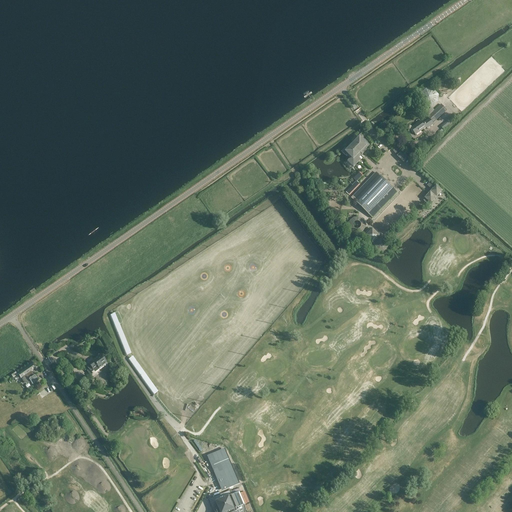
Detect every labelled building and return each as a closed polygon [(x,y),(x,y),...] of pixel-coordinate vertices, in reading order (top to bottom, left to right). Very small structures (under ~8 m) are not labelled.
[(440,92),(442,93),(445,93),(447,93),(450,92),(451,90),(453,88),(453,85),(452,82),(450,80),(448,79),(445,78),(442,79),(440,80),(438,82),(438,85),(438,87),(439,90),(440,92)] [(427,106),(430,106),(433,106),(436,104),(438,101),(438,98),(438,95),(437,93),(435,90),(432,89),(429,89),(426,89),(424,91),(422,93),(421,96),(421,99),(422,102),(424,105),(427,106)] [(430,119),(430,120),(434,123),(447,110),(441,104),(428,117),(430,119)] [(433,125),(430,120),(430,119),(423,123),(422,121),(411,128),(415,135),(426,128),(427,129),(433,125)] [(443,130),(450,124),(448,121),(441,127),(443,129),(443,130)] [(360,135),(347,149),(346,148),(342,152),(345,155),(346,154),(350,159),(348,161),(354,167),(361,160),(359,158),(368,149),(367,149),(370,145),(360,135)] [(402,151),(397,156),(404,162),(409,157),(402,151)] [(349,195),(368,175),(366,173),(362,177),(362,176),(346,193),(349,195)] [(372,218),(397,192),(377,173),(352,199),(372,218)] [(435,198),(439,194),(434,189),(427,196),(432,201),(435,198)] [(333,213),(336,213),(339,212),(341,210),(342,208),(343,205),(342,203),(341,200),(339,198),(336,197),(333,197),(330,198),(328,200),(326,203),(326,206),(327,208),(328,211),(331,213),(333,213)] [(364,230),(365,228),(366,225),(365,222),(364,219),(362,217),(359,216),(356,217),(353,218),(351,219),(349,222),(349,225),(349,228),(351,230),(353,232),(356,233),(359,233),(362,232),(364,230)] [(377,240),(380,237),(380,236),(373,229),(372,229),(366,236),(366,237),(372,243),(373,243),(374,242),(377,240)] [(115,313),(111,315),(127,356),(132,354),(115,313)] [(94,360),(94,362),(92,361),(89,363),(93,369),(98,366),(100,369),(107,364),(101,355),(94,360)] [(133,356),(129,359),(154,395),(159,392),(133,356)] [(18,374),(21,378),(22,377),(23,378),(22,379),(23,379),(24,381),(25,382),(28,382),(30,382),(30,381),(33,384),(38,381),(35,376),(33,376),(32,372),(31,371),(36,368),(33,364),(18,374)] [(33,426),(38,432),(38,434),(38,432),(39,431),(41,431),(39,431),(34,425),(34,424),(34,423),(34,425),(33,426),(31,426),(33,426)] [(226,440),(206,448),(219,482),(239,474),(226,440)] [(101,484),(105,490),(104,492),(105,492),(105,490),(106,490),(108,490),(106,490),(101,484),(102,482),(101,484),(100,484),(99,484),(100,484),(101,484)] [(247,511),(239,492),(233,495),(231,490),(209,500),(214,511),(213,511),(250,511),(248,511),(247,511)] [(71,493),(75,500),(74,501),(75,502),(75,500),(76,499),(78,500),(78,499),(76,499),(72,493),(73,491),(72,493),(71,493),(69,493),(71,493)]
